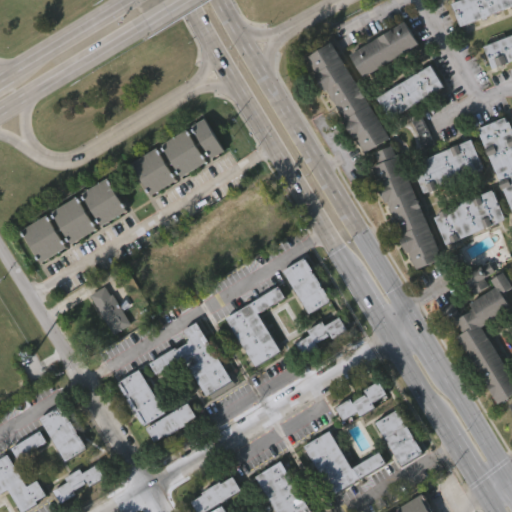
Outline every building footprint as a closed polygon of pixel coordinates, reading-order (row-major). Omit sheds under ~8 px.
[(511,0),(511,5),(464,25),(453,2),(457,0),(511,0)] [(511,9),(447,32),(455,56),(511,36),(511,9)] [(421,43),(366,76),(352,53),(407,20),(421,43)] [(511,60),(505,63),(494,67),(485,45),(511,34),(511,60)] [(331,42),(360,89),(361,88),(391,138),(365,153),(343,121),(345,120),(327,90),(325,91),(305,58),(331,42)] [(359,107),(415,76),(402,53),(346,84),(359,107)] [(405,110),(391,119),(378,97),(433,63),(446,85),(405,110)] [(511,89),(511,64),(479,74),(486,98),(511,89)] [(304,86),(358,184),(384,170),(331,72),(304,86)] [(372,126),(383,148),(440,120),(429,98),(372,126)] [(507,116),(509,122),(511,120),(511,204),(482,133),(484,132),(481,127),(507,116)] [(437,145),(427,150),(413,122),(423,117),(437,145)] [(206,119),(224,151),(212,158),(210,155),(209,155),(196,132),(195,132),(192,128),(195,127),(194,126),(206,119)] [(187,130),(188,131),(190,130),(192,134),(190,135),(202,155),(204,154),(206,158),(204,159),(207,162),(182,177),(180,174),(179,174),(165,150),(164,151),(162,147),(164,146),(163,144),(187,130)] [(441,188),(426,192),(414,164),(474,138),(487,168),(441,188)] [(392,144),(396,154),(398,153),(439,250),(437,250),(440,259),(415,269),(408,251),(404,253),(397,235),(401,234),(388,201),(383,202),(376,184),(379,182),(372,166),(379,163),(374,151),(392,144)] [(418,180),(430,176),(420,146),(409,150),(418,180)] [(511,165),(505,147),(475,158),(511,256),(511,165)] [(156,148),(157,150),(159,149),(161,153),(160,153),(172,173),(173,173),(177,179),(151,194),(149,191),(147,192),(146,189),(147,189),(135,168),(133,169),(131,165),(133,164),(132,162),(156,148)] [(207,190),(220,183),(203,150),(159,173),(177,207),(203,194),(191,172),(197,170),(207,190)] [(419,224),(480,201),(469,171),(408,193),(419,224)] [(409,300),(436,290),(392,174),(371,183),(375,194),(369,197),(409,300)] [(108,178),(109,180),(111,179),(113,182),(112,183),(124,203),(125,202),(127,206),(125,207),(127,209),(102,224),(101,221),(99,222),(97,218),(98,218),(87,198),(85,199),(83,195),(85,194),(84,192),(108,178)] [(147,226),(172,212),(153,179),(128,193),(147,226)] [(462,239),(448,245),(437,216),(442,215),(441,212),(496,190),(508,219),(462,238),(462,239)] [(77,196),(78,198),(80,197),(82,201),(81,202),(93,222),(94,221),(97,224),(95,225),(97,229),(72,244),(70,240),(69,241),(56,217),(54,217),(53,214),(56,212),(55,210),(77,196)] [(122,242),(104,209),(78,223),(97,256),(122,242)] [(48,215),(49,216),(50,216),(52,219),(51,220),(63,240),(64,239),(66,243),(65,243),(67,247),(42,261),(41,258),(39,260),(36,256),(38,255),(26,235),(25,236),(23,232),(25,231),(24,229),(48,215)] [(441,275),(501,251),(489,221),(429,244),(441,275)] [(48,242),(67,275),(92,260),(73,227),(48,242)] [(222,254),(217,257),(241,288),(258,274),(227,235),(215,245),(222,254)] [(18,261),(37,293),(63,279),(44,245),(18,261)] [(306,258),(306,259),(308,258),(315,270),(314,271),(315,273),(316,273),(325,288),(326,287),(333,300),(310,314),(284,270),(306,258)] [(495,260),(501,268),(503,267),(511,282),(511,288),(505,293),(511,304),(511,309),(484,327),(511,372),(511,396),(502,403),(460,337),(466,333),(459,322),(453,325),(443,310),(455,302),(463,315),(475,308),(472,303),(498,287),(491,276),(486,279),(490,285),(475,295),(464,277),(480,267),(483,271),(485,270),(482,266),(495,260)] [(144,301),(160,296),(156,282),(140,287),(144,301)] [(106,286),(111,295),(114,294),(118,304),(127,299),(130,304),(123,308),(132,324),(115,335),(91,295),(106,286)] [(282,351),(256,366),(227,318),(280,286),(286,296),(259,312),(282,351)] [(327,332),(302,288),(279,300),(304,345),(327,332)] [(491,434),(511,423),(511,417),(478,355),(507,340),(499,324),(508,318),(500,302),(486,310),(491,319),(465,333),(469,340),(457,346),(450,333),(437,340),(445,356),(453,353),(459,364),(455,366),(491,434)] [(87,325),(108,365),(125,356),(103,316),(87,325)] [(342,317),(349,329),(333,339),(331,335),(317,344),(313,337),(298,347),(297,345),(312,335),(310,330),(325,321),(328,325),(342,317)] [(222,347),(250,397),(277,383),(254,343),(281,328),(275,318),(222,347)] [(199,322),(234,380),(207,396),(185,358),(157,374),(151,363),(177,347),(179,349),(190,342),(189,340),(191,339),(185,330),(199,322)] [(303,361),(306,366),(292,374),(299,386),(314,377),(313,374),(326,366),(328,370),(344,361),(336,347),(321,356),(319,352),(303,361)] [(146,393),(152,405),(182,390),(201,426),(227,412),(195,352),(179,360),(186,371),(146,393)] [(140,369),(169,416),(190,403),(199,419),(157,445),(137,413),(138,413),(129,400),(130,399),(128,395),(127,396),(119,384),(123,382),(122,380),(140,369)] [(373,400),(375,405),(360,414),(357,410),(343,418),(336,405),(350,396),(353,400),(354,399),(366,392),(363,388),(379,379),(387,392),(373,400)] [(161,444),(137,400),(114,412),(139,457),(161,444)] [(59,407),(59,408),(61,407),(78,435),(79,435),(87,448),(65,461),(39,418),(59,407)] [(399,407),(406,419),(405,419),(406,422),(404,423),(405,424),(409,422),(416,433),(414,434),(415,436),(413,437),(414,438),(417,436),(425,449),(402,463),(377,419),(399,407)] [(332,437),(338,450),(354,442),(356,446),(372,438),(369,432),(382,425),(376,412),(360,420),(363,425),(348,432),(347,430),(332,437)] [(330,428),(353,466),(381,449),(387,460),(334,493),(304,444),(330,428)] [(42,444),(19,458),(12,447),(40,430),(47,441),(42,444)] [(142,457),(150,472),(194,449),(186,434),(142,457)] [(36,448),(61,492),(84,479),(59,435),(36,448)] [(372,452),(397,497),(419,484),(394,440),(372,452)] [(0,457),(7,453),(27,485),(37,479),(46,493),(35,499),(37,502),(21,511),(7,488),(0,492),(0,457)] [(282,458),(314,511),(279,511),(256,474),(282,458)] [(44,473),(38,461),(8,478),(15,489),(44,473)] [(350,511),(383,496),(376,483),(346,498),(328,461),(302,474),(320,511),(350,511)] [(98,463),(106,476),(90,485),(88,481),(74,490),(77,494),(62,503),(54,490),(68,482),(66,477),(81,468),(84,472),(98,463)] [(234,474),(242,488),(203,511),(198,511),(192,500),(204,493),(203,491),(221,480),(222,481),(234,474)] [(0,511),(35,511),(33,511),(20,511),(6,485),(0,488),(0,511)] [(435,511),(387,511),(392,509),(394,511),(395,511),(401,511),(399,508),(400,507),(399,505),(423,490),(435,511)] [(252,505),(255,511),(290,511),(278,491),(252,505)] [(61,507),(63,511),(91,511),(101,507),(94,495),(80,503),(77,498),(61,507)] [(208,511),(223,503),(228,511),(208,511)]
